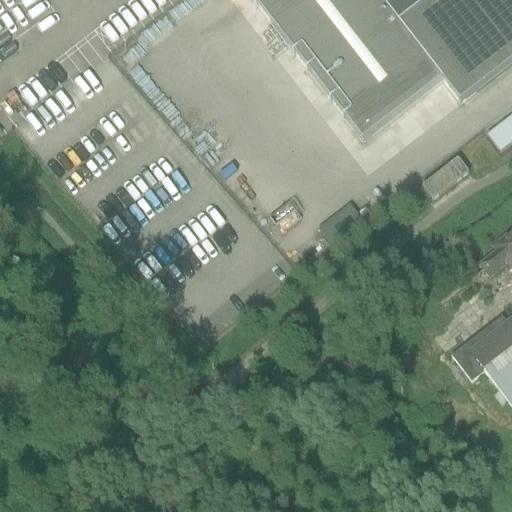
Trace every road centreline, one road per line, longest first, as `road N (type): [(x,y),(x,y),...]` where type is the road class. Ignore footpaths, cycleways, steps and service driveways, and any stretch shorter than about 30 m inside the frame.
road 1 (unclassified): [(222,378),(478,179),(511,163)]
road 2 (unknown): [(511,95),(340,185),(309,190),(266,178)]
road 3 (unknown): [(266,178),(210,132),(200,105),(204,41),(219,17)]
road 4 (track): [(222,378),(317,511)]
road 5 (unknown): [(112,0),(0,75)]
